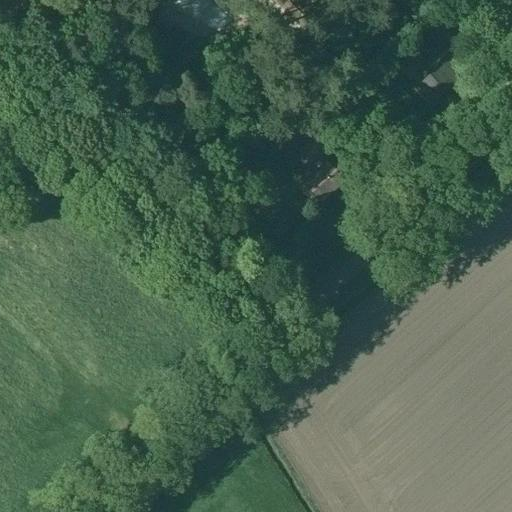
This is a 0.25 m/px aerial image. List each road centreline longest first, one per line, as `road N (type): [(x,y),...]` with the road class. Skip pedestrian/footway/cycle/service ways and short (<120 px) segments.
road 1 (unclassified): [(77,511),(511,125)]
road 2 (track): [(450,179),(288,0)]
